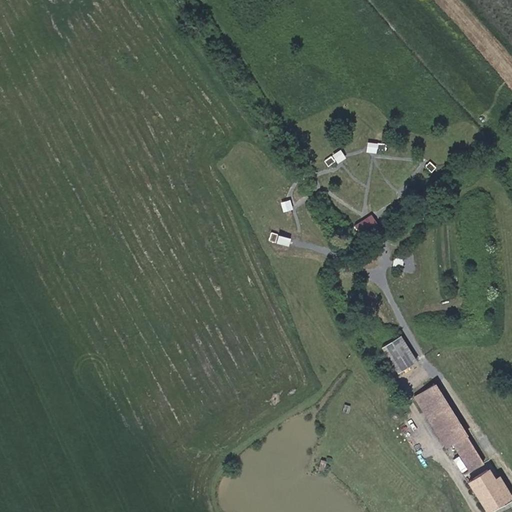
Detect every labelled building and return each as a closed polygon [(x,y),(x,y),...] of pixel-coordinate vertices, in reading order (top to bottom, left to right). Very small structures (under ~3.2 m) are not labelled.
[(362,220),(353,222),(357,233),(365,230),(362,220)] [(365,270),(380,265),(378,258),(363,264),(365,270)] [(396,372),(415,359),(395,331),(376,344),(396,372)] [(485,472),(436,393),(415,405),(447,457),(453,454),(470,482),(485,472)] [(482,511),(498,511),(506,507),(494,487),(489,478),(469,490),(482,511)] [(498,485),(494,487),(506,507),(510,505),(498,485)]
